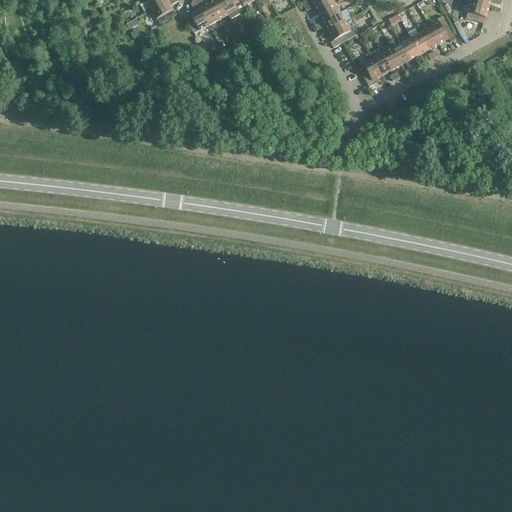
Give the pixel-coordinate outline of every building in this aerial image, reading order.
[(168,1),(167,0),(147,0),(146,1),(151,10),(168,1)] [(169,0),(168,1),(151,10),(160,25),(168,20),(176,16),(173,11),(170,5),(174,3),(172,0),(169,0)] [(204,7),(199,0),(196,0),(195,1),(209,26),(218,21),(209,4),(204,7)] [(228,16),(219,0),(214,0),(215,1),(209,4),(218,21),(228,16)] [(219,0),(228,16),(230,19),(239,14),(237,10),(231,0),(219,0)] [(247,5),(243,0),(231,0),(237,10),(247,5)] [(335,4),(332,0),(318,0),(313,3),(318,13),(335,4)] [(466,0),(466,1),(471,3),(489,8),(491,2),(496,3),(500,5),(502,0),(499,0),(466,0)] [(209,26),(195,1),(191,3),(196,11),(185,18),(194,34),(209,26)] [(489,8),(471,3),(466,19),(462,18),(477,22),(479,17),(486,19),(489,8)] [(340,13),(335,4),(318,13),(321,18),(313,23),(315,27),(340,13)] [(345,22),(340,13),(315,27),(317,31),(325,26),(329,32),(345,22)] [(398,15),(388,21),(392,27),(401,21),(398,15)] [(263,17),(256,21),(259,27),(266,23),(263,17)] [(439,23),(430,28),(439,45),(448,40),(450,43),(456,40),(443,17),(437,20),(439,23)] [(137,20),(127,25),(130,30),(139,25),(137,20)] [(351,32),(345,22),(329,32),(334,41),(331,43),(333,49),(356,36),(353,31),(351,32)] [(439,45),(430,28),(420,34),(429,50),(439,45)] [(134,39),(141,35),(138,30),(131,34),(134,39)] [(429,50),(420,34),(411,39),(420,56),(429,50)] [(420,56),(411,39),(401,44),(415,70),(419,67),(414,59),(420,56)] [(415,70),(401,44),(392,49),(401,66),(407,63),(412,72),(415,70)] [(401,66),(392,49),(382,54),(392,71),(401,66)] [(392,71),(382,54),(373,60),(382,77),(392,71)] [(382,77),(373,60),(363,65),(367,72),(361,74),(369,88),(374,85),(373,82),(382,77)]
